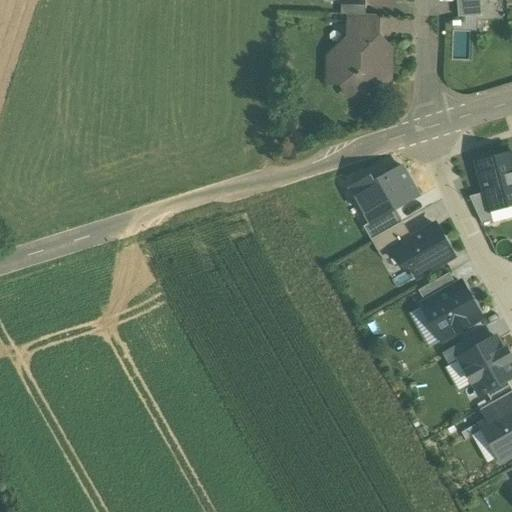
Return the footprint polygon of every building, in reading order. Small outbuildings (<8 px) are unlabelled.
[(456,0),(458,18),(481,16),(479,0),(456,0)] [(366,4),(341,3),(341,15),(350,15),(365,15),(366,4)] [(365,15),(350,15),(349,41),(372,42),(377,39),(377,16),(365,15)] [(372,42),(349,41),(330,59),(335,64),(334,84),(344,84),(348,96),(389,83),(390,54),(372,42)] [(485,194),(489,212),(511,206),(511,154),(477,164),(485,194)] [(350,189),(370,224),(395,210),(419,197),(402,167),(373,183),(371,178),(350,189)] [(485,194),(470,198),(482,225),(492,221),(489,212),(485,194)] [(364,228),(371,240),(402,223),(395,210),(370,224),(364,228)] [(412,241),(402,223),(371,240),(381,258),(395,250),(412,241)] [(412,241),(395,250),(413,280),(416,279),(453,257),(436,227),(412,241)] [(455,288),(448,275),(417,292),(425,305),(455,288)] [(462,284),(423,307),(442,340),(481,317),(462,284)] [(497,338),(459,360),(480,398),(488,393),(508,382),(511,379),(511,365),(510,363),(511,361),(511,360),(505,349),(504,350),(497,338)] [(511,389),(508,382),(488,393),(494,404),(511,393),(511,389)] [(488,423),(511,410),(511,393),(494,404),(481,411),(488,423)] [(511,410),(488,423),(481,427),(501,463),(511,456),(511,410)]
